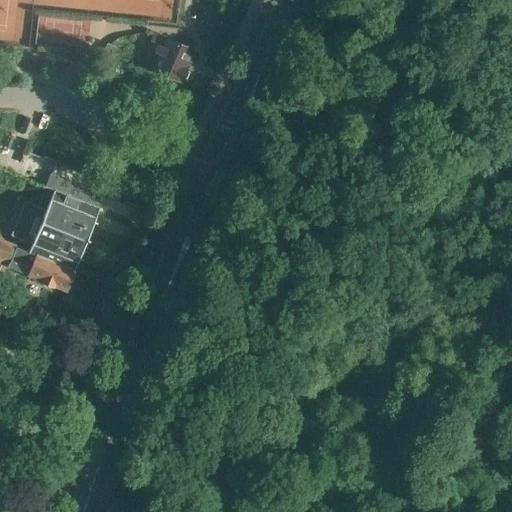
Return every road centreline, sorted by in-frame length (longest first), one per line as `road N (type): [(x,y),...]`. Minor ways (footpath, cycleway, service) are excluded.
road 1 (tertiary): [(79,511),(209,179)]
road 2 (residential): [(209,179),(47,101),(0,102)]
road 3 (tertiary): [(209,179),(289,0)]
